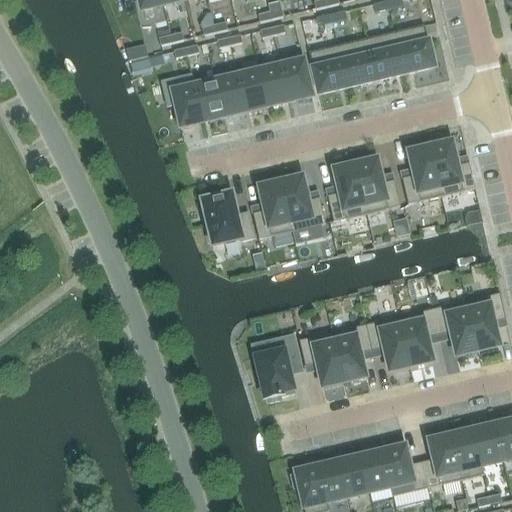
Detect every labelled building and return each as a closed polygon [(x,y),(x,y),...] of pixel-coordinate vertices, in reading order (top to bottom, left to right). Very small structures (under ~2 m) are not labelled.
[(163,7),(161,0),(137,0),(141,12),(163,7)] [(337,0),(329,0),(325,1),(327,9),(339,6),(337,0)] [(398,0),(387,3),(389,11),(403,8),(401,0),(398,0)] [(327,9),(325,1),(314,4),(315,12),(327,9)] [(387,3),(373,6),(375,15),(389,11),(387,3)] [(281,11),(269,14),(271,22),(283,19),(281,11)] [(345,13),(330,16),(332,25),(347,21),(345,13)] [(226,14),(203,17),(204,26),(227,23),(226,14)] [(269,14),(258,17),(260,25),(271,22),(269,14)] [(332,25),(330,16),(316,19),(316,20),(318,28),(332,25)] [(225,25),(214,27),(215,35),(227,32),(225,25)] [(215,35),(214,27),(202,30),(204,38),(215,35)] [(283,27),(272,30),(274,38),(285,35),(284,27),(283,27)] [(424,28),(394,34),(404,76),(434,69),(424,28)] [(272,30),(260,33),(262,41),(274,38),(272,30)] [(394,34),(366,41),(376,83),(404,76),(394,34)] [(182,35),(170,37),(172,45),(184,42),(182,35)] [(170,37),(159,40),(160,48),(172,45),(170,37)] [(240,37),(229,40),(230,48),(242,45),(240,38),(240,37)] [(229,40),(217,43),(219,51),(230,48),(229,40)] [(366,41),(338,48),(347,90),(376,83),(366,41)] [(197,48),(185,50),(187,58),(199,55),(197,48)] [(338,48),(308,55),(318,96),(347,90),(338,48)] [(185,50),(174,53),(175,61),(187,58),(185,50)] [(303,63),(281,69),(289,103),(312,98),(303,63)] [(281,69),(259,74),(267,108),(289,103),(281,69)] [(259,74),(238,79),(246,113),(267,108),(259,74)] [(202,124),(194,89),(192,77),(161,84),(167,108),(175,107),(180,129),(202,124)] [(238,79),(216,84),(224,119),(246,113),(238,79)] [(216,84),(194,89),(202,124),(224,119),(216,84)] [(451,145),(430,150),(441,199),(475,191),(469,165),(457,168),(451,145)] [(441,199),(430,150),(408,155),(413,178),(402,181),(408,207),(441,199)] [(377,162),(355,168),(366,216),(400,209),(394,183),(382,185),(377,162)] [(366,216),(355,168),(333,173),(339,196),(327,198),(333,224),(366,216)] [(302,180),(280,185),(292,234),(325,226),(319,200),(308,203),(302,180)] [(292,234),(280,185),(259,190),(264,213),(252,216),(258,242),(292,234)] [(254,241),(248,216),(236,219),(231,197),(218,200),(218,196),(203,199),(204,203),(202,203),(213,247),(240,241),(240,244),(254,241)] [(488,308),(469,313),(468,313),(477,353),(499,347),(493,325),(505,322),(499,296),(486,299),(488,308)] [(467,303),(432,312),(438,338),(450,335),(455,358),(477,353),(468,313),(469,313),(467,303)] [(399,319),(410,368),(432,363),(427,340),(438,338),(432,312),(399,319)] [(410,368),(399,319),(365,327),(371,353),(383,351),(389,373),(410,368)] [(371,353),(365,327),(331,335),(333,345),(334,345),(343,384),(365,379),(360,356),(371,353)] [(269,344),(271,356),(255,360),(264,402),(267,402),(267,405),(280,402),(279,399),(282,398),(281,395),(293,392),(289,374),(301,371),(293,338),(269,344)] [(334,345),(333,345),(314,349),(311,340),(298,343),(305,369),(316,366),(322,389),(343,384),(334,345)] [(511,424),(494,428),(502,463),(511,460),(511,424)] [(494,428),(473,433),(482,468),(502,463),(494,428)] [(451,438),(461,482),(484,477),(482,468),(473,433),(451,438)] [(433,462),(421,465),(427,491),(461,482),(451,438),(428,444),(433,462)] [(381,455),(389,489),(392,499),(427,491),(421,465),(409,467),(405,449),(381,455)] [(369,494),(389,489),(381,455),(361,459),(369,494)] [(361,459),(339,465),(347,499),(369,494),(361,459)] [(339,465),(318,469),(327,504),(347,499),(339,465)] [(318,469),(295,475),(295,477),(291,478),(294,491),(298,490),(303,511),(328,511),(327,504),(318,469)] [(501,483),(477,489),(480,499),(504,493),(501,483)] [(500,496),(488,499),(490,507),(501,504),(500,496)] [(488,499),(476,502),(478,510),(490,507),(488,499)]
